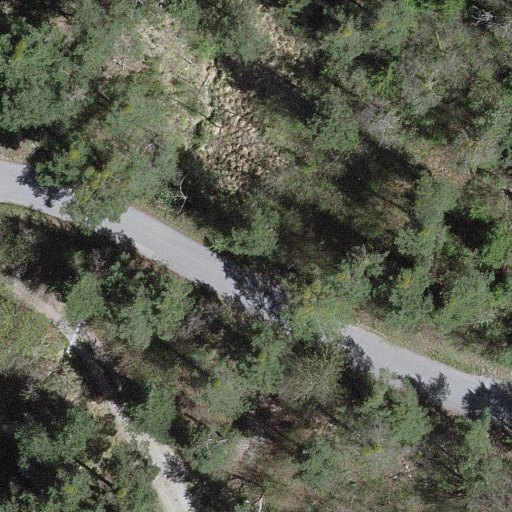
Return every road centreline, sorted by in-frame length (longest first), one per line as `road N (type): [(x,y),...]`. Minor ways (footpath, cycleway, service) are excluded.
road 1 (unclassified): [(0,187),(66,189),(426,393),(511,409)]
road 2 (track): [(0,268),(167,462),(187,511)]
